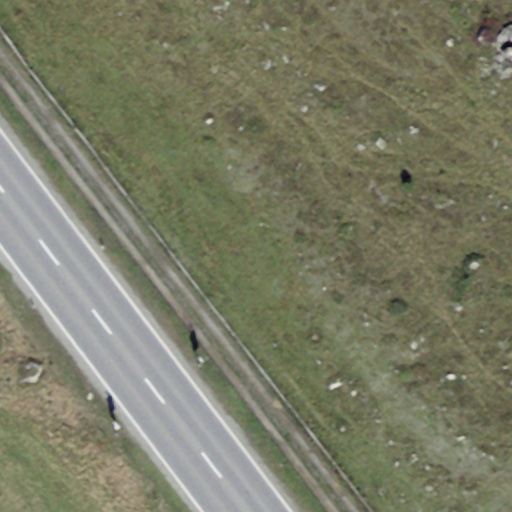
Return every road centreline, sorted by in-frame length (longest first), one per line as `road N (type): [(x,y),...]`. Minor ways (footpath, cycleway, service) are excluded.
road 1 (track): [(0,66),(344,511)]
road 2 (primary): [(244,511),(0,195)]
